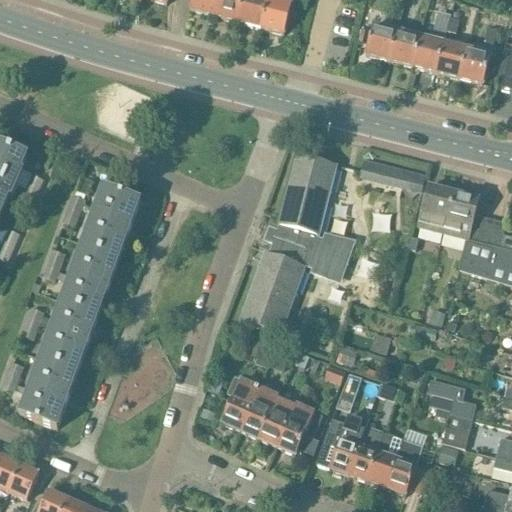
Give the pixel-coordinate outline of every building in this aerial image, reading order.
[(169,0),(180,0),(182,0),(181,0),(143,0),(143,1),(167,9),(169,0)] [(194,0),(190,15),(214,21),(219,0),(194,0)] [(219,0),(214,21),(237,27),(244,0),(219,0)] [(244,0),(237,27),(261,33),(269,2),(269,0),(244,0)] [(293,8),(269,2),(261,33),(285,39),(293,8)] [(442,20),(435,45),(421,41),(413,72),(436,78),(444,47),(447,35),(451,22),(442,20)] [(451,22),(447,35),(457,38),(460,24),(451,22)] [(390,66),(398,35),(374,29),(366,60),(390,66)] [(489,32),(485,45),(495,48),(498,35),(489,32)] [(413,72),(421,41),(398,35),(390,66),(413,72)] [(460,84),(468,53),(444,47),(436,78),(460,84)] [(492,59),(468,53),(460,84),(484,90),(492,59)] [(511,96),(511,53),(510,61),(503,59),(498,80),(505,82),(502,94),(511,96)] [(0,146),(0,212),(4,214),(10,201),(13,202),(18,190),(26,194),(27,192),(30,185),(33,178),(22,173),(28,159),(0,146)] [(280,341),(305,272),(302,271),(303,268),(312,271),(311,276),(322,281),(325,274),(341,280),(353,247),(323,239),(320,248),(314,245),(315,242),(318,243),(336,170),(295,160),(277,231),(278,231),(277,234),(269,231),(264,245),(273,248),(269,259),(264,257),(239,326),(280,341)] [(363,167),(359,184),(421,199),(425,182),(363,167)] [(30,185),(41,190),(44,183),(33,178),(30,185)] [(87,199),(93,185),(82,181),(77,196),(87,199)] [(38,197),(41,190),(30,185),(27,192),(38,197)] [(27,192),(26,194),(24,199),(35,203),(38,197),(27,192)] [(103,192),(82,249),(121,263),(142,206),(103,192)] [(417,233),(443,239),(453,198),(427,192),(417,233)] [(466,244),(475,247),(488,250),(494,225),(481,222),(478,234),(471,232),(478,204),(453,198),(443,239),(466,244)] [(35,203),(24,199),(21,206),(32,210),(35,203)] [(85,203),(74,199),(71,206),(83,210),(85,203)] [(69,213),(80,217),(83,210),(71,206),(69,213)] [(80,217),(69,213),(67,220),(78,224),(80,217)] [(391,235),(393,218),(376,217),(374,233),(391,235)] [(75,231),(78,224),(67,220),(64,227),(75,231)] [(9,230),(19,234),(23,226),(13,221),(9,230)] [(501,253),(504,239),(507,228),(494,225),(488,250),(501,253)] [(17,244),(20,237),(9,232),(6,239),(17,244)] [(6,239),(3,246),(13,251),(17,244),(6,239)] [(511,240),(504,239),(501,253),(511,255),(511,240)] [(410,242),(407,253),(415,255),(417,244),(410,242)] [(511,255),(501,253),(488,250),(475,247),(466,244),(459,275),(511,289),(511,255)] [(13,251),(3,246),(0,251),(0,253),(10,258),(13,251)] [(82,249),(72,277),(61,306),(100,320),(121,263),(82,249)] [(0,253),(0,261),(7,265),(10,258),(0,253)] [(62,265),(65,259),(54,255),(51,261),(62,265)] [(62,265),(51,261),(49,268),(60,272),(62,265)] [(46,275),(58,279),(60,272),(49,268),(46,275)] [(55,286),(58,279),(46,275),(44,282),(55,286)] [(61,306),(40,362),(79,377),(100,320),(61,306)] [(35,320),(46,324),(48,318),(37,314),(35,320)] [(444,331),(446,321),(436,318),(433,328),(444,331)] [(32,327),(44,331),(46,324),(35,320),(32,327)] [(458,328),(449,325),(447,332),(456,335),(458,328)] [(41,338),(44,331),(32,327),(30,334),(41,338)] [(434,345),(437,334),(411,328),(408,339),(434,345)] [(41,338),(30,334),(27,341),(39,345),(41,338)] [(391,343),(376,339),(372,353),(387,357),(391,343)] [(317,357),(329,361),(333,350),(321,345),(317,357)] [(277,352),(264,347),(255,367),(268,372),(277,352)] [(342,350),(337,366),(352,371),(358,355),(342,350)] [(271,367),(284,372),(291,357),(277,352),(271,367)] [(292,367),(305,372),(309,361),(297,356),(292,367)] [(79,377),(40,362),(19,419),(58,433),(79,377)] [(24,370),(12,366),(10,373),(21,377),(24,370)] [(325,383),(340,388),(345,376),(330,371),(325,383)] [(7,380),(19,384),(21,377),(10,373),(7,380)] [(348,379),(336,412),(349,417),(362,384),(348,379)] [(16,391),(19,384),(7,380),(5,387),(16,391)] [(430,384),(427,397),(462,406),(465,393),(430,384)] [(2,394),(14,398),(16,391),(5,387),(2,394)] [(448,422),(453,404),(433,399),(430,410),(437,412),(435,419),(448,422)] [(240,437),(252,408),(233,400),(221,429),(240,437)] [(503,411),(511,413),(511,402),(505,401),(503,411)] [(473,427),(477,412),(454,406),(450,421),(473,427)] [(258,445),(270,416),(252,408),(240,437),(258,445)] [(213,426),(216,417),(203,412),(200,420),(213,426)] [(270,416),(258,445),(277,452),(289,423),(270,416)] [(296,461),(305,440),(313,443),(323,421),(314,417),(308,432),(289,423),(277,452),(296,461)] [(470,442),(473,427),(450,421),(443,449),(466,454),(470,442)] [(329,473),(349,479),(359,450),(364,434),(331,423),(316,469),(329,473)] [(511,444),(501,442),(496,461),(511,464),(511,444)] [(377,456),(359,450),(349,479),(367,486),(377,456)] [(386,492),(396,462),(377,456),(367,486),(386,492)] [(0,460),(0,492),(9,497),(22,469),(0,460)] [(511,464),(496,461),(494,471),(511,475),(511,464)] [(416,469),(396,462),(386,492),(406,499),(416,469)] [(40,477),(22,469),(9,497),(28,505),(40,477)] [(431,491),(444,494),(448,477),(435,474),(431,491)] [(488,492),(486,503),(511,510),(511,492),(511,498),(488,492)] [(63,511),(67,504),(49,496),(41,511),(63,511)] [(511,511),(511,510),(486,503),(483,511),(511,511)]
